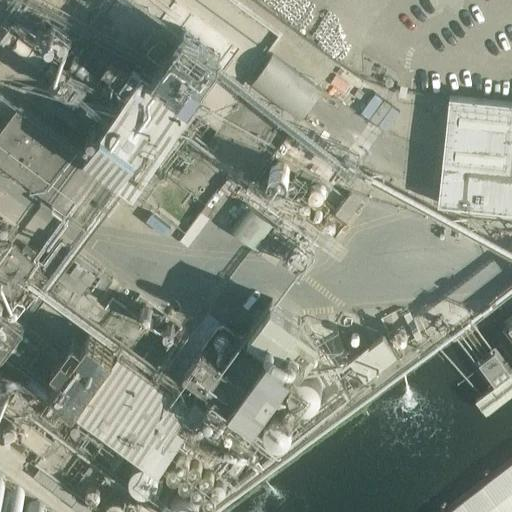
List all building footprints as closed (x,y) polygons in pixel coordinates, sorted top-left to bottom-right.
[(274,53),(251,83),(302,120),(313,105),(324,90),(274,53)] [(108,190),(115,181),(120,175),(135,186),(192,109),(142,73),(142,74),(133,67),(130,72),(112,59),(102,71),(121,84),(121,85),(129,91),(85,149),(21,102),(0,129),(0,158),(85,222),(86,220),(93,226),(115,195),(108,190)] [(346,95),(374,117),(389,97),(361,75),(346,95)] [(511,101),(449,95),(441,176),(438,202),(511,209),(511,101)] [(84,102),(83,103),(82,104),(81,105),(80,107),(80,108),(80,110),(80,112),(80,113),(80,115),(82,117),(83,119),(85,120),(86,121),(88,122),(89,122),(92,122),(94,122),(96,121),(97,120),(98,120),(99,119),(100,118),(101,116),(102,115),(102,113),(102,111),(102,110),(102,108),(102,106),(101,106),(100,104),(99,102),(97,101),(96,100),(94,100),(93,100),(91,99),(89,100),(87,100),(85,101),(84,102)] [(362,214),(289,159),(266,190),(339,245),(362,214)] [(190,189),(176,178),(168,189),(182,199),(190,189)] [(317,253),(246,201),(234,217),(304,270),(317,253)] [(0,306),(35,260),(0,234),(0,306)] [(113,278),(62,240),(44,264),(82,292),(87,286),(100,296),(113,278)] [(316,340),(297,326),(302,320),(273,298),(250,330),(274,348),(272,351),(296,368),(316,340)] [(254,425),(296,368),(272,351),(246,332),(237,345),(236,345),(222,364),(202,349),(184,374),(254,425)] [(365,378),(397,353),(383,335),(351,359),(365,378)] [(96,374),(109,357),(99,350),(87,368),(96,374)] [(199,410),(177,394),(180,390),(172,384),(169,388),(119,351),(79,405),(160,464),(199,410)] [(511,374),(503,364),(495,353),(479,365),(495,386),(511,374)] [(323,374),(321,373),(320,372),(315,372),(313,372),(310,372),(307,373),(304,375),(301,377),(299,379),(297,381),(296,383),(295,385),(295,386),(294,389),(294,391),(294,392),(294,394),(294,395),(295,397),(296,400),(296,401),(297,403),(298,405),(300,406),(301,408),(303,409),(305,410),(307,411),(310,412),(313,413),(315,413),(320,412),(322,411),(325,410),(328,408),(329,406),(331,405),(332,403),(334,400),(334,398),(335,395),(335,393),(335,390),(334,387),(334,386),(333,384),(332,382),(331,380),(330,378),(328,377),(325,375),(323,374)] [(83,387),(83,385),(82,383),(81,382),(80,381),(79,380),(77,378),(75,378),(74,377),(72,377),(70,378),(68,379),(67,379),(65,381),(65,382),(64,383),(64,384),(63,386),(63,387),(63,389),(64,391),(65,393),(67,395),(68,396),(70,397),(73,397),(74,397),(75,397),(77,396),(79,395),(81,393),(82,391),(82,390),(83,389),(83,387)] [(276,395),(275,396),(275,397),(274,398),(274,400),(274,401),(275,403),(276,404),(277,404),(278,405),(280,405),(281,405),(282,405),(283,405),(284,404),(285,403),(286,402),(286,400),(286,399),(286,398),(286,397),(285,396),(284,395),(283,395),(282,394),(280,394),(279,394),(278,394),(276,395)] [(286,405),(286,406),(285,407),(285,408),(285,409),(285,411),(286,412),(286,413),(287,414),(288,414),(289,415),(290,415),(292,415),(293,414),(294,414),(295,413),(296,411),(296,410),(296,409),(296,408),(296,407),(295,406),(294,405),(293,404),(292,403),(291,403),(289,404),(287,404),(286,405)] [(289,417),(287,415),(286,414),(283,413),(280,412),(278,412),(276,413),(274,413),(272,414),(270,415),(269,416),(268,418),(266,420),(266,422),(265,423),(265,426),(265,428),(265,430),(266,431),(266,433),(267,434),(269,436),(271,438),(272,439),(274,439),(277,440),(279,440),(281,440),(282,440),(284,439),(287,438),(289,436),(290,434),(291,433),(292,431),(292,429),(293,429),(293,427),(293,425),(293,423),(292,421),(291,420),(290,418),(289,417)] [(179,453),(178,455),(178,456),(177,457),(178,458),(178,460),(179,461),(179,462),(180,463),(182,463),(183,464),(185,464),(187,463),(188,463),(189,462),(190,460),(190,459),(191,458),(191,456),(190,456),(190,455),(189,453),(189,452),(188,452),(187,451),(185,451),(184,451),(183,451),(181,451),(179,452),(179,453)] [(199,460),(198,460),(196,459),(194,459),(192,460),(191,461),(190,462),(190,463),(189,464),(189,465),(189,467),(190,469),(190,470),(192,471),(193,472),(194,472),(196,473),(198,472),(199,472),(201,470),(202,469),(202,467),(202,466),(202,465),(202,464),(201,462),(201,461),(199,460)] [(135,464),(133,466),(132,468),(131,470),(131,472),(130,473),(130,474),(131,476),(131,477),(131,479),(132,480),(132,482),(133,483),(135,485),(137,487),(139,487),(141,488),(143,489),(145,489),(147,489),(149,488),(152,487),(153,486),(155,485),(157,483),(158,481),(159,480),(159,477),(160,475),(160,473),(159,472),(159,470),(158,468),(157,466),(155,464),(153,462),(150,461),(149,460),(147,460),(144,460),(141,460),(139,461),(137,462),(135,464)] [(181,469),(181,468),(181,466),(180,465),(179,464),(178,463),(177,462),(176,462),(175,462),(174,462),(173,462),(171,463),(171,464),(170,465),(169,466),(169,468),(169,469),(169,470),(170,471),(171,472),(171,473),(172,474),(174,474),(175,474),(176,474),(177,474),(179,473),(180,472),(180,471),(181,470),(181,469)] [(214,471),(213,470),(212,469),(210,468),(208,468),(207,468),(205,469),(204,470),(203,471),(202,472),(202,474),(202,475),(202,476),(202,477),(203,478),(204,479),(205,480),(207,481),(208,481),(210,481),(211,480),(213,479),(214,478),(214,477),(215,476),(215,475),(215,474),(214,473),(214,471)] [(184,472),(182,473),(181,474),(181,476),(180,478),(180,479),(181,480),(181,481),(182,482),(183,483),(184,484),(186,485),(187,485),(189,485),(191,484),(193,483),(193,482),(194,481),(194,480),(194,479),(194,478),(194,477),(194,475),(193,474),(192,473),(191,471),(189,471),(188,471),(186,471),(185,471),(184,472)] [(0,511),(46,511),(46,510),(46,509),(45,507),(44,505),(42,503),(40,502),(38,501),(36,500),(33,501),(32,501),(29,502),(28,503),(26,504),(25,506),(24,508),(22,506),(23,504),(24,502),(25,502),(25,500),(26,499),(26,497),(26,495),(26,494),(25,492),(24,491),(23,489),(22,488),(20,487),(19,486),(17,486),(15,485),(12,485),(10,486),(8,487),(5,486),(6,484),(6,482),(6,480),(5,478),(5,477),(3,475),(2,474),(0,472),(0,511)] [(226,481),(225,479),(224,478),(222,478),(220,478),(218,478),(217,479),(216,479),(215,481),(215,483),(215,484),(215,485),(215,486),(216,487),(217,489),(218,489),(220,490),(221,490),(223,489),(224,489),(225,488),(226,487),(226,486),(227,485),(227,484),(227,483),(227,482),(226,481)] [(204,481),(203,481),(201,480),(199,479),(197,480),(196,480),(195,481),(193,482),(192,484),(192,486),(192,487),(192,488),(192,489),(193,490),(194,491),(195,492),(196,493),(198,493),(200,493),(202,493),(203,492),(204,491),(205,490),(206,488),(206,487),(206,486),(206,485),(205,484),(205,483),(204,481)] [(101,490),(100,489),(100,488),(98,487),(97,486),(95,486),(93,486),(92,487),(92,488),(91,489),(91,491),(91,492),(91,493),(92,494),(92,495),(93,495),(94,496),(95,496),(97,496),(98,495),(99,495),(99,494),(100,493),(101,492),(101,491),(101,490)] [(195,494),(193,492),(191,491),(190,490),(188,490),(186,489),(183,489),(181,490),(179,490),(178,491),(177,491),(175,492),(173,494),(172,496),(171,498),(170,499),(170,500),(170,502),(170,504),(170,506),(170,507),(171,509),(171,510),(172,511),(196,511),(197,511),(197,510),(198,508),(199,506),(199,504),(199,503),(199,501),(198,499),(197,497),(196,496),(195,494)] [(122,500),(121,499),(119,498),(118,497),(117,497),(115,497),(113,497),(112,497),(110,498),(109,499),(107,500),(107,502),(106,503),(106,504),(105,505),(105,507),(105,509),(106,510),(106,511),(122,511),(123,511),(124,510),(125,508),(125,507),(124,504),(124,503),(124,502),(123,501),(122,500)]
